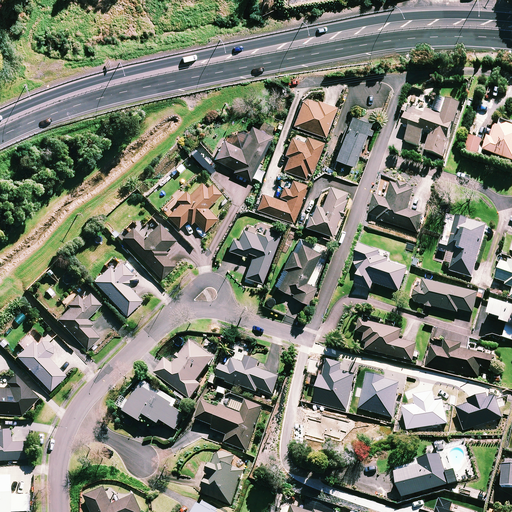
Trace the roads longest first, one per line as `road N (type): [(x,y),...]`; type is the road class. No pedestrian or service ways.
road 1 (trunk): [(511,40),(419,36),(334,49),(148,86),(0,135)]
road 2 (trunk): [(0,116),(130,72),(371,21),(511,18)]
road 3 (residential): [(376,156),(308,339),(212,308)]
road 4 (unknown): [(404,79),(307,84),(273,185)]
road 5 (residential): [(511,77),(451,70),(404,79),(376,156)]
road 6 (residential): [(183,303),(72,418)]
road 7 (residential): [(502,207),(479,187),(376,156)]
road 8 (track): [(74,88),(14,55),(33,0)]
